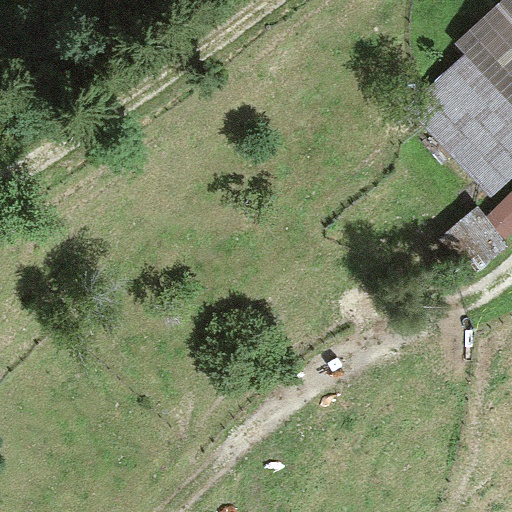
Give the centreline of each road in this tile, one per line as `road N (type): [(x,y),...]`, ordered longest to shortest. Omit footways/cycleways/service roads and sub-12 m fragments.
road 1 (track): [(511,276),(487,301),(341,360),(179,511)]
road 2 (track): [(281,0),(0,181)]
